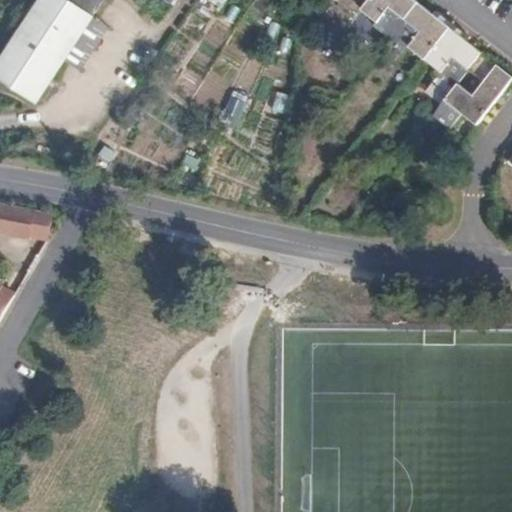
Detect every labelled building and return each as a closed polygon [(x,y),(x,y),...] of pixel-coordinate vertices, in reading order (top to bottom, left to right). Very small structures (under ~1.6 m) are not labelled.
[(0,78),(35,101),(91,16),(68,0),(38,0),(0,58),(0,78)] [(68,0),(91,16),(101,0),(68,0)] [(392,40),(420,3),(415,0),(370,0),(362,11),(377,22),(375,26),(392,40)] [(426,60),(454,25),(438,12),(435,15),(420,3),(392,40),(408,52),(411,48),(426,60)] [(471,69),(483,53),(468,41),(471,37),(454,25),(426,60),(442,72),(439,76),(455,89),(458,85),(471,69)] [(511,82),(511,75),(483,53),(471,69),(486,81),(474,97),(458,85),(455,89),(434,116),(451,129),(463,113),(479,125),(511,82)] [(304,82),(299,88),(306,95),(311,89),(304,82)] [(233,90),(231,96),(240,99),(242,94),(233,90)] [(229,95),(223,112),(237,117),(243,101),(240,99),(231,96),(229,95)] [(195,168),(199,158),(185,153),(181,163),(195,168)] [(31,238),(48,241),(54,216),(0,205),(0,234),(31,241),(31,238)] [(0,323),(1,321),(15,298),(0,290),(0,323)]
